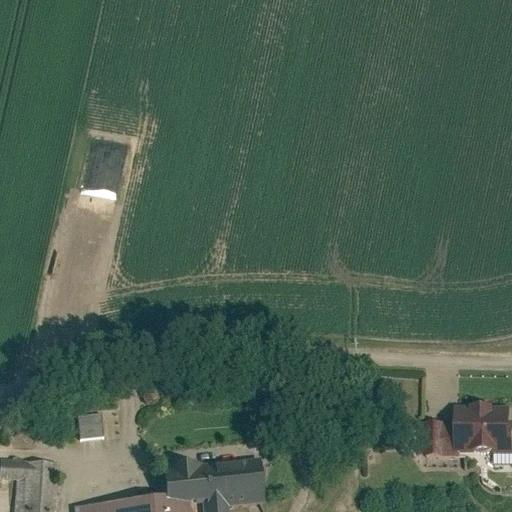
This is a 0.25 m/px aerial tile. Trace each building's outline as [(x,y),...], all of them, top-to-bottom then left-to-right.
[(474,418),(460,418),(460,427),(460,456),(511,456),(511,418),(498,419),(498,411),(474,411),(474,418)] [(76,441),(100,440),(98,418),(75,419),(76,441)] [(438,427),(438,460),(460,460),(460,456),(460,427),(438,427)] [(266,505),(262,462),(171,470),(172,483),(168,483),(169,502),(170,509),(191,507),(206,505),(206,511),(230,511),(230,509),(266,505)] [(56,511),(60,466),(4,463),(3,482),(20,483),(17,511),(56,511)] [(169,502),(75,511),(74,511),(191,511),(191,507),(170,509),(169,502)]
